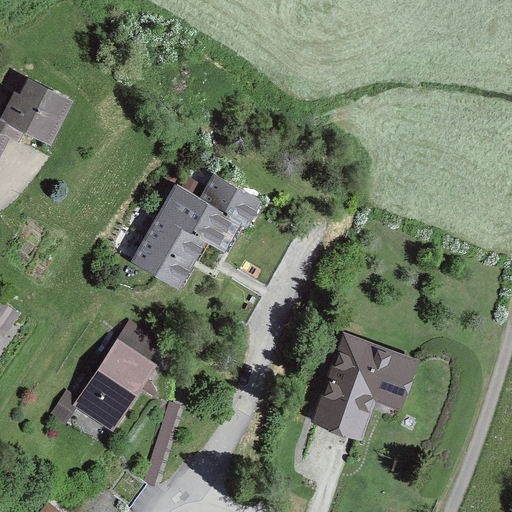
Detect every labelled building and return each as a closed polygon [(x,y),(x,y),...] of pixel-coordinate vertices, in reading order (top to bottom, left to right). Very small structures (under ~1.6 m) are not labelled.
[(53,143),(75,100),(25,74),(2,117),(53,143)] [(0,156),(11,134),(0,128),(0,156)] [(184,292),(212,241),(234,253),(264,201),(213,171),(199,196),(175,183),(131,263),(184,292)] [(0,341),(22,313),(0,296),(0,341)] [(364,439),(376,404),(402,413),(420,360),(344,334),(313,421),(364,439)] [(111,431),(158,363),(120,337),(73,405),(111,431)] [(67,511),(50,498),(38,511),(67,511)]
